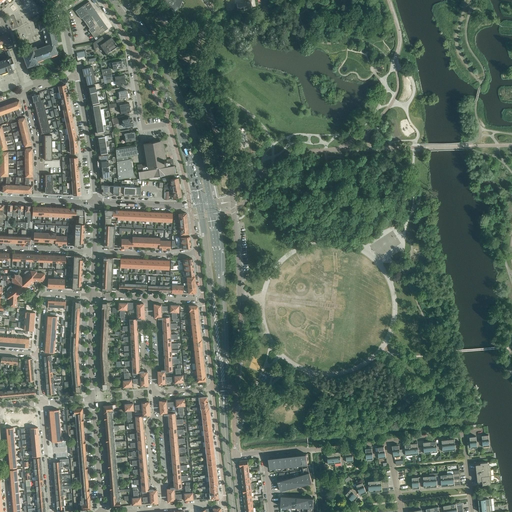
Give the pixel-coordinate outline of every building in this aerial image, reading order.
[(39,4),(45,11),(51,6),(45,0),(33,0),(38,5),(39,4)] [(176,10),(177,8),(179,7),(177,6),(178,5),(179,4),(179,2),(180,1),(180,0),(164,0),(173,12),(175,11),(176,10)] [(243,0),(244,2),(237,3),(238,9),(240,9),(247,8),(246,8),(252,7),(250,0),(243,0)] [(89,1),(75,11),(76,11),(80,17),(81,19),(85,16),(86,17),(88,19),(84,21),(85,21),(89,27),(88,27),(89,29),(88,29),(89,30),(93,36),(94,38),(105,31),(103,27),(99,22),(94,15),(97,13),(89,1)] [(29,49),(30,51),(23,54),(28,66),(34,64),(34,65),(35,64),(37,63),(37,64),(38,63),(37,61),(58,53),(55,46),(58,46),(53,21),(39,24),(40,30),(44,29),(47,45),(37,49),(36,46),(29,49)] [(111,38),(112,37),(111,37),(106,41),(102,37),(93,43),(94,49),(100,45),(106,53),(110,51),(111,51),(117,47),(118,46),(113,40),(111,38)] [(7,57),(7,58),(6,59),(5,59),(0,61),(0,74),(8,71),(8,73),(9,72),(12,71),(13,73),(14,73),(10,63),(13,62),(11,57),(9,50),(5,52),(7,57)] [(86,50),(77,52),(79,59),(87,58),(86,50)] [(123,67),(122,61),(122,60),(112,62),(113,69),(123,68),(123,67)] [(93,66),(82,69),(84,76),(85,76),(87,85),(96,83),(93,66)] [(110,74),(103,76),(104,80),(106,79),(107,83),(115,81),(116,85),(126,83),(124,75),(111,77),(110,74)] [(106,94),(110,93),(118,92),(120,99),(124,99),(125,99),(125,98),(128,98),(127,90),(120,91),(119,88),(106,90),(106,94)] [(32,96),(34,102),(41,100),(40,94),(32,96)] [(122,105),(124,113),(129,112),(129,113),(129,112),(131,112),(129,103),(124,104),(123,101),(117,103),(117,106),(122,105)] [(14,102),(10,103),(13,111),(15,109),(17,114),(18,117),(20,116),(14,102)] [(5,105),(1,107),(4,114),(6,113),(8,117),(9,120),(11,120),(5,105)] [(123,121),(124,127),(133,125),(132,118),(126,119),(125,116),(118,117),(119,122),(122,122),(123,121)] [(11,124),(11,125),(26,122),(25,117),(17,119),(18,122),(13,123),(14,123),(11,124)] [(13,133),(13,135),(28,131),(27,126),(20,128),(20,131),(16,132),(13,133)] [(122,134),(122,135),(125,135),(126,142),(136,140),(134,132),(127,133),(122,134)] [(15,142),(16,144),(31,140),(30,136),(22,137),(23,140),(18,141),(18,142),(15,142)] [(174,165),(173,165),(173,164),(172,159),(166,160),(165,155),(164,150),(163,146),(164,146),(164,145),(163,145),(162,140),(142,144),(143,149),(144,153),(143,154),(144,154),(145,158),(144,158),(144,159),(145,159),(146,163),(145,163),(146,163),(146,164),(137,165),(138,168),(139,171),(138,171),(140,179),(154,177),(165,175),(175,173),(176,173),(174,165)] [(117,158),(127,156),(137,155),(136,145),(116,148),(116,158),(117,158)] [(128,159),(117,161),(118,179),(134,177),(131,159),(128,159)] [(180,190),(172,192),(173,195),(171,195),(172,198),(182,196),(181,196),(180,190)] [(12,227),(12,224),(12,219),(13,205),(7,205),(3,205),(3,218),(5,218),(5,226),(10,227),(12,227)] [(85,220),(84,209),(71,208),(71,214),(79,214),(78,224),(74,223),(74,224),(85,224),(85,220)] [(118,210),(104,209),(105,220),(105,225),(115,226),(115,225),(111,225),(112,216),(118,216),(118,210)] [(26,275),(33,282),(34,281),(36,281),(36,273),(36,271),(26,271),(24,273),(26,275)] [(13,275),(25,289),(29,285),(22,278),(19,275),(15,275),(15,274),(13,275)] [(15,285),(22,292),(25,289),(13,275),(12,277),(12,278),(12,282),(15,285)] [(22,278),(29,285),(33,282),(26,275),(22,278)] [(8,288),(17,297),(22,292),(15,285),(11,289),(9,287),(8,288)] [(6,298),(9,298),(17,299),(17,297),(8,288),(7,289),(7,296),(6,296),(6,298)] [(72,300),(72,309),(79,309),(80,307),(81,307),(81,301),(72,300)] [(102,308),(102,310),(109,310),(110,302),(101,301),(101,308),(102,308)] [(72,309),(72,317),(79,317),(79,313),(80,313),(80,312),(80,311),(79,311),(79,309),(72,309)] [(101,314),(101,318),(109,318),(109,310),(102,310),(102,312),(101,312),(101,313),(101,314)] [(72,317),(71,325),(79,325),(79,323),(80,323),(80,322),(80,321),(79,320),(79,317),(72,317)] [(101,324),(101,326),(108,326),(109,318),(101,318),(101,321),(100,321),(100,322),(100,324),(101,324)] [(71,325),(71,332),(78,333),(78,329),(79,329),(79,328),(79,327),(79,325),(71,325)] [(101,330),(100,333),(108,334),(108,326),(101,326),(101,328),(100,328),(100,329),(100,330),(101,330)] [(71,335),(70,343),(78,344),(78,340),(79,339),(79,338),(78,338),(78,335),(71,335)] [(70,343),(70,352),(77,352),(77,350),(78,350),(78,348),(78,347),(78,344),(70,343)] [(100,354),(100,357),(107,357),(107,353),(107,350),(100,349),(100,351),(99,351),(99,352),(99,354),(100,354)] [(70,352),(70,360),(78,359),(78,356),(78,355),(78,353),(77,353),(77,352),(70,352)] [(18,364),(19,356),(1,355),(1,363),(18,364)] [(33,357),(25,358),(27,381),(35,380),(33,357)] [(100,364),(101,365),(108,365),(107,357),(100,357),(100,361),(99,362),(100,364)] [(71,364),(71,368),(79,367),(78,365),(79,365),(79,364),(79,363),(78,363),(78,359),(70,360),(71,364)] [(101,370),(101,373),(109,373),(108,365),(101,365),(101,367),(100,367),(100,369),(100,370),(101,370)] [(71,368),(72,376),(79,375),(79,372),(80,372),(80,371),(79,369),(79,367),(71,368)] [(102,379),(102,381),(109,381),(109,373),(101,373),(101,377),(101,378),(101,380),(102,379)] [(72,376),(72,384),(80,383),(80,381),(80,380),(80,379),(79,379),(79,375),(72,376)] [(109,381),(102,381),(102,383),(101,383),(101,390),(110,389),(109,381)] [(80,383),(72,384),(73,392),(81,392),(81,385),(80,385),(80,383)] [(0,390),(0,397),(36,394),(35,387),(0,390)] [(103,413),(104,413),(114,412),(113,410),(113,405),(103,406),(103,413)] [(73,415),(82,415),(83,415),(82,407),(73,408),(74,413),(73,413),(73,415)] [(104,419),(105,421),(112,420),(112,414),(117,414),(123,413),(123,411),(117,412),(114,412),(104,413),(104,416),(104,417),(104,419)] [(75,417),(76,423),(83,423),(83,421),(84,421),(83,418),(82,415),(73,415),(69,416),(67,416),(67,422),(70,422),(69,418),(75,417)] [(105,425),(105,429),(125,427),(124,425),(118,425),(118,426),(112,426),(112,420),(105,421),(105,423),(104,423),(104,425),(105,425)] [(68,426),(68,432),(84,431),(84,427),(84,425),(83,425),(83,423),(76,423),(76,429),(70,430),(70,426),(68,426)] [(106,435),(106,437),(113,436),(113,430),(119,430),(125,430),(125,427),(105,429),(106,432),(105,432),(105,435),(106,435)] [(76,434),(77,439),(84,439),(84,437),(85,437),(85,434),(84,434),(84,431),(68,432),(69,438),(71,438),(71,434),(76,434)] [(482,440),(480,440),(480,446),(483,446),(490,446),(489,435),(484,435),(484,436),(482,437),(482,440)] [(106,441),(107,445),(126,443),(126,441),(120,441),(114,442),(113,436),(106,437),(106,439),(106,441)] [(480,446),(480,440),(477,440),(476,436),(472,436),(472,438),(470,438),(470,441),(467,441),(468,448),(471,447),(471,448),(478,447),(477,447),(480,446)] [(69,442),(69,448),(85,447),(85,443),(85,441),(84,439),(77,439),(77,445),(72,446),(71,442),(69,442)] [(442,444),(439,445),(440,451),(443,451),(449,450),(448,439),(444,440),(444,441),(442,441),(442,444)] [(452,439),(448,439),(449,450),(456,449),(459,449),(458,443),(455,443),(455,440),(453,440),(452,439)] [(424,446),(421,447),(422,453),(424,453),(425,453),(431,452),(430,441),(425,442),(426,443),(423,443),(424,446)] [(434,441),(430,441),(431,452),(437,451),(440,451),(439,445),(437,445),(436,442),(434,442),(434,441)] [(107,451),(107,453),(115,452),(114,446),(120,446),(126,446),(126,443),(107,445),(107,448),(106,448),(106,451),(107,451)] [(405,448),(402,449),(403,455),(406,455),(412,454),(411,443),(407,444),(407,445),(405,445),(405,448)] [(415,443),(411,443),(412,454),(419,454),(419,453),(422,453),(421,447),(418,447),(418,444),(416,444),(415,443)] [(403,455),(402,449),(400,449),(399,446),(397,446),(397,445),(392,445),(394,456),(400,456),(400,455),(403,455)] [(378,451),(375,452),(376,458),(379,458),(386,457),(384,446),(380,447),(380,448),(378,448),(378,451)] [(78,449),(78,455),(86,454),(86,453),(86,450),(85,450),(85,447),(69,448),(70,454),(72,454),(72,450),(78,449)] [(376,458),(375,452),(373,452),(372,449),(370,449),(370,448),(365,448),(367,459),(373,459),(373,458),(376,458)] [(346,455),(343,455),(344,462),(347,461),(347,462),(354,461),(352,450),(348,450),(348,452),(346,452),(346,455)] [(335,463),(335,466),(344,465),(344,462),(343,455),(341,456),(340,452),(338,453),(338,451),(334,452),(335,463)] [(108,457),(108,461),(127,459),(127,457),(121,457),(121,458),(115,458),(115,452),(107,453),(107,455),(107,457),(108,457)] [(328,464),(335,463),(334,452),(329,452),(329,454),(327,454),(328,457),(325,457),(326,464),(328,463),(328,464)] [(70,457),(71,464),(86,463),(86,459),(87,459),(86,457),(86,454),(78,455),(79,461),(73,461),(73,457),(70,457)] [(108,467),(109,469),(116,468),(116,462),(121,462),(127,461),(127,459),(108,461),(108,464),(108,467)] [(475,465),(475,471),(490,469),(489,464),(488,465),(488,462),(481,463),(481,462),(481,463),(479,463),(479,464),(475,465)] [(79,465),(80,471),(87,470),(87,469),(87,466),(86,463),(71,464),(71,470),(74,470),(73,466),(79,465)] [(304,474),(307,483),(307,484),(312,482),(308,466),(302,468),(303,469),(303,471),(304,474)] [(109,473),(109,477),(128,475),(128,473),(122,473),(116,474),(116,468),(109,469),(109,471),(108,471),(108,473),(109,473)] [(72,473),(72,480),(88,479),(87,475),(88,475),(88,473),(87,473),(87,470),(80,471),(80,477),(74,477),(74,473),(72,473)] [(435,485),(439,485),(438,475),(438,472),(437,473),(430,473),(429,473),(430,476),(431,487),(435,487),(435,485)] [(447,474),(438,475),(439,485),(444,485),(444,486),(448,485),(447,474)] [(110,483),(110,485),(117,484),(117,478),(123,478),(129,477),(128,475),(109,477),(109,480),(109,483),(110,483)] [(430,476),(421,477),(422,486),(426,486),(426,487),(431,487),(430,476)] [(476,477),(477,483),(481,483),(481,484),(483,484),(490,483),(490,481),(491,480),(491,476),(476,477)] [(422,486),(421,477),(412,477),(413,488),(417,488),(417,487),(422,486)] [(80,481),(81,487),(88,486),(88,485),(89,485),(89,482),(88,482),(88,479),(72,480),(73,486),(75,486),(75,482),(80,481)] [(283,479),(283,480),(278,481),(281,491),(286,490),(283,479)] [(376,491),(375,481),(368,481),(369,485),(365,486),(367,489),(369,489),(369,491),(371,491),(371,492),(376,491)] [(362,493),(363,494),(367,492),(363,482),(356,485),(357,485),(354,487),(358,493),(359,492),(360,494),(362,493)] [(110,492),(110,493),(119,492),(124,492),(130,491),(130,489),(118,490),(117,484),(110,485),(110,487),(109,487),(110,489),(110,492)] [(75,496),(81,495),(89,494),(89,491),(89,488),(88,486),(81,487),(81,493),(76,493),(75,489),(73,489),(73,496),(75,496)] [(358,493),(354,487),(351,490),(350,489),(346,494),(354,501),(357,498),(356,497),(358,496),(356,494),(358,493)] [(80,500),(80,502),(90,502),(89,494),(81,495),(81,500),(80,500)] [(479,502),(479,506),(492,504),(491,498),(489,498),(489,495),(482,496),(483,499),(480,499),(480,502),(479,502)] [(121,499),(111,500),(111,507),(121,506),(120,506),(120,501),(121,501),(121,499)] [(90,502),(80,502),(80,505),(81,505),(82,510),(91,509),(90,502)]
